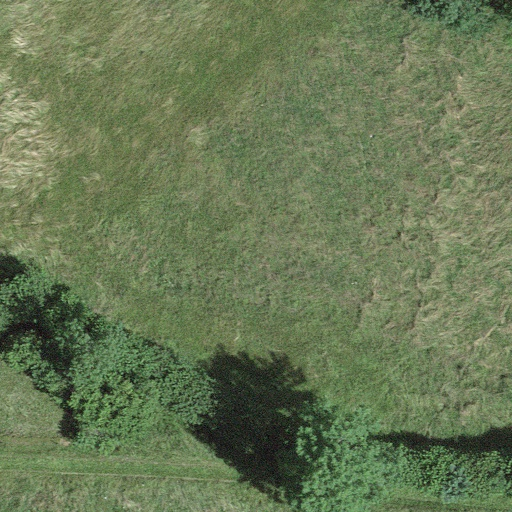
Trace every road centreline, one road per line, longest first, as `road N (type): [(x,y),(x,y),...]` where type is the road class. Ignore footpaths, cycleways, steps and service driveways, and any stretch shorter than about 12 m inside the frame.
road 1 (track): [(310,478),(0,465)]
road 2 (track): [(310,478),(511,499)]
